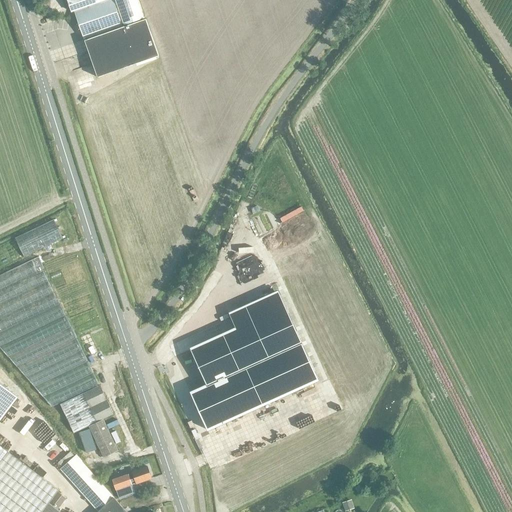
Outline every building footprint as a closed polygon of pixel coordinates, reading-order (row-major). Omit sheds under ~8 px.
[(74,10),(88,51),(97,76),(158,54),(146,18),(145,18),(138,0),(67,0),(71,12),(74,10)] [(23,255),(63,238),(54,219),(15,236),(23,255)] [(52,407),(99,384),(38,256),(0,274),(0,346),(34,387),(52,407)] [(236,328),(190,349),(207,385),(190,392),(207,430),(315,381),(275,293),(229,314),(236,328)] [(0,511),(42,511),(58,491),(0,447),(0,420),(18,397),(0,383),(0,511)] [(74,433),(88,426),(103,419),(113,414),(99,385),(83,393),(60,404),(74,433)] [(103,419),(88,426),(103,457),(118,450),(103,419)] [(74,455),(60,469),(98,511),(97,511),(126,511),(81,460),(80,462),(74,455)] [(113,480),(108,481),(112,491),(116,490),(116,489),(119,497),(135,492),(132,484),(135,482),(136,484),(152,478),(148,466),(132,472),(132,473),(129,474),(112,479),(113,480)] [(58,491),(42,511),(61,511),(58,509),(66,498),(58,491)] [(345,509),(354,507),(352,498),(342,501),(345,509)]
